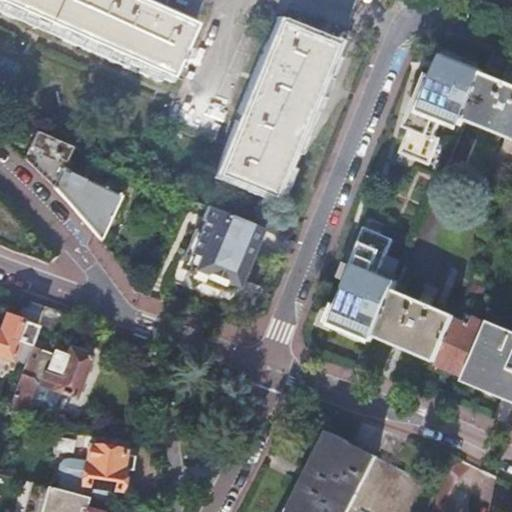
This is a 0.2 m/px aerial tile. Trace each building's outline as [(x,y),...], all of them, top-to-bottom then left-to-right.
[(0,0),(171,77),(178,62),(180,63),(183,57),(180,55),(194,25),(136,0),(0,0)] [(225,159),(217,179),(270,201),(277,183),(302,118),(327,56),(330,47),(279,26),(277,32),(251,95),(225,159)] [(463,125),(466,119),(485,74),(442,56),(433,78),(428,76),(418,100),(414,99),(408,114),(412,116),(407,128),(411,129),(402,153),(430,165),(440,141),(434,138),(443,117),(463,125)] [(511,84),(485,73),(485,74),(466,119),(508,137),(497,163),(511,168),(511,84)] [(62,142),(36,131),(23,161),(35,171),(45,181),(56,192),(66,202),(77,215),(88,227),(97,239),(98,241),(118,196),(80,179),(83,174),(74,170),(72,175),(68,173),(72,164),(66,161),(72,147),(62,142)] [(202,222),(201,223),(198,231),(194,229),(180,261),(184,272),(223,288),(233,283),(237,273),(246,252),(249,245),(256,229),(206,207),(200,221),(202,222)] [(262,232),(256,229),(249,245),(255,248),(262,232)] [(375,337),(394,291),(397,283),(378,275),(393,241),(366,230),(355,255),(361,258),(350,283),(347,282),(345,288),(348,289),(340,308),(335,306),(332,314),(326,311),(319,326),(335,333),(337,327),(373,342),(375,337)] [(242,275),(237,273),(233,283),(223,288),(184,272),(183,276),(187,287),(198,282),(224,293),(237,288),(242,275)] [(394,291),(375,337),(436,364),(455,321),(456,317),(431,306),(434,300),(422,295),(419,302),(394,291)] [(65,314),(44,307),(39,321),(34,337),(54,344),(65,314)] [(17,341),(30,346),(34,337),(39,321),(25,316),(23,321),(5,314),(0,327),(0,370),(6,373),(8,368),(12,370),(15,362),(10,360),(17,341)] [(455,321),(436,364),(467,377),(478,350),(464,344),(471,328),(455,321)] [(478,350),(467,377),(510,395),(511,396),(511,335),(488,325),(478,350)] [(51,354),(30,346),(5,414),(23,416),(28,401),(47,408),(53,406),(58,392),(73,397),(89,355),(56,344),(53,351),(52,350),(51,354)] [(417,511),(432,485),(377,458),(377,457),(330,434),(291,510),(290,511),(417,511)] [(163,484),(161,466),(132,466),(134,456),(124,452),(124,451),(88,446),(81,485),(118,491),(119,489),(163,487),(163,484)] [(96,511),(81,508),(84,496),(31,481),(23,511),(96,511)]
